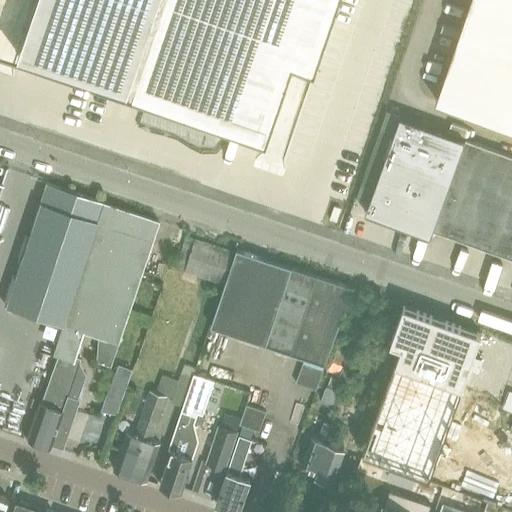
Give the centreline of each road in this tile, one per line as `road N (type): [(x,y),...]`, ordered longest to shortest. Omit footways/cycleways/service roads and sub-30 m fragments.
road 1 (unclassified): [(0,143),(511,317)]
road 2 (unclassified): [(188,511),(0,448)]
